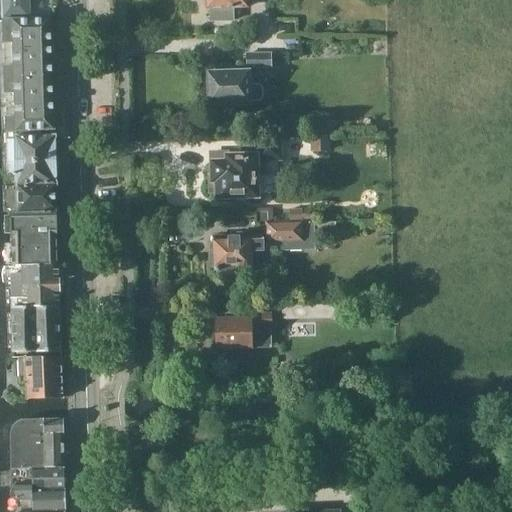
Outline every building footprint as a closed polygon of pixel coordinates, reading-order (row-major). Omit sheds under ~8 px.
[(2,0),(3,19),(29,18),(28,0),(2,0)] [(208,0),(209,24),(234,23),(233,6),(245,5),(247,2),(247,0),(208,0)] [(29,18),(3,19),(7,129),(54,128),(51,17),(29,18)] [(245,70),(271,70),(270,54),(245,54),(245,70)] [(252,85),(252,73),(210,74),(211,103),(214,103),(214,107),(245,106),(245,103),(258,102),(262,97),(262,88),(259,85),(252,85)] [(328,152),(327,134),(281,135),(281,141),(256,141),(256,153),(242,154),(242,157),(228,157),(228,154),(220,154),(220,163),(213,163),(214,176),(209,176),(210,193),(218,192),(218,198),(257,197),(257,176),(267,176),(267,161),(282,161),(281,141),(310,140),(310,152),(328,152)] [(55,186),(54,135),(15,136),(16,163),(8,163),(8,176),(17,175),(18,207),(56,206),(55,186)] [(308,208),(288,208),(288,221),(302,221),(309,221),(308,208)] [(13,265),(21,265),(58,264),(56,211),(11,212),(13,265)] [(231,269),(250,268),(265,268),(265,249),(275,249),(275,240),(303,240),(302,221),(288,221),(268,222),(268,232),(237,233),(237,236),(214,237),(214,269),(218,269),(218,278),(232,278),(231,269)] [(59,305),(59,284),(58,264),(21,265),(21,274),(9,275),(10,297),(22,297),(22,306),(59,305)] [(12,352),(61,350),(59,305),(22,306),(10,306),(11,324),(12,352)] [(289,306),(288,306),(289,319),(314,318),(313,305),(289,306)] [(218,348),(251,348),(251,347),(270,347),(270,326),(271,326),(271,313),(250,314),(250,318),(216,319),(216,335),(213,337),(213,343),(218,346),(218,348)] [(62,396),(61,356),(19,357),(20,384),(27,384),(27,397),(62,396)] [(15,468),(30,467),(64,466),(62,417),(28,419),(23,419),(20,420),(16,422),(14,425),(12,428),(12,430),(11,433),(13,467),(14,467),(15,468)] [(65,510),(64,489),(64,466),(30,467),(30,483),(15,483),(15,498),(19,498),(20,511),(65,510)]
